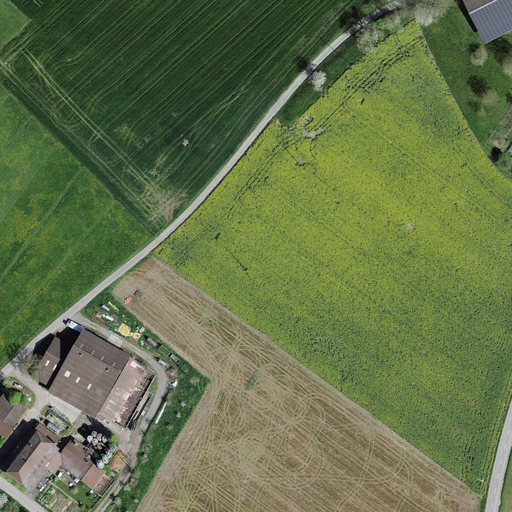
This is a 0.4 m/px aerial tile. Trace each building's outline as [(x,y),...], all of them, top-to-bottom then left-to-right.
[(511,0),(466,0),(485,36),(511,22),(511,0)] [(54,341),(34,377),(78,402),(76,406),(94,417),(127,359),(83,335),(74,352),(54,341)] [(12,404),(3,397),(0,401),(0,429),(6,435),(23,412),(21,411),(25,406),(16,399),(12,404)] [(40,426),(7,470),(27,484),(59,440),(40,426)] [(85,445),(77,439),(63,458),(65,459),(61,466),(78,479),(93,459),(81,451),(85,445)]
